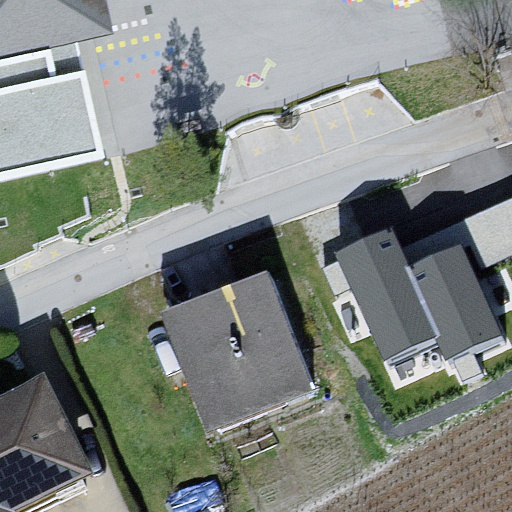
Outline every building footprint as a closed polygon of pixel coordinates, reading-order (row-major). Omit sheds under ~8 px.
[(0,0),(0,29),(88,10),(85,0),(0,0)] [(502,71),(511,67),(511,63),(509,57),(498,60),(502,71)] [(511,198),(343,255),(385,377),(446,357),(451,372),(510,352),(481,264),(511,253),(511,198)] [(242,293),(175,319),(213,415),(281,391),(284,400),(315,389),(274,282),(271,283),(271,282),(242,293)] [(33,511),(84,487),(42,405),(0,425),(0,511),(33,511)]
